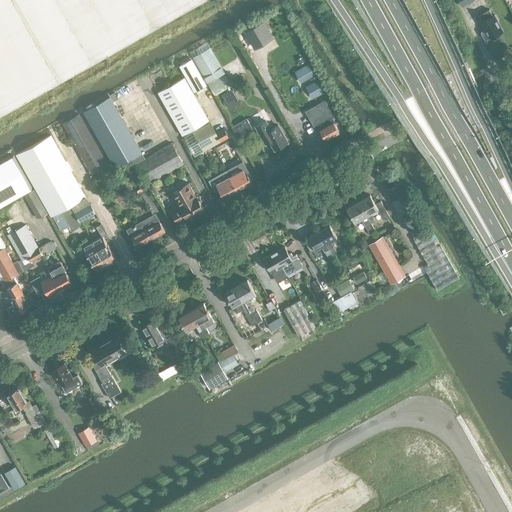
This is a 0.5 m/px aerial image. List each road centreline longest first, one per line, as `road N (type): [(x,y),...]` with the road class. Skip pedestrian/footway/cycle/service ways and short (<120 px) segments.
road 1 (residential): [(0,358),(511,73)]
road 2 (trunk): [(333,0),(511,280)]
road 3 (trunk): [(367,0),(511,260)]
road 4 (trunk): [(511,216),(391,0)]
road 5 (trunk): [(511,185),(428,0)]
